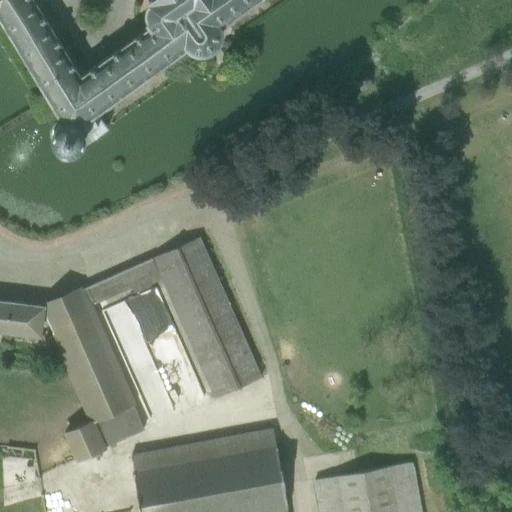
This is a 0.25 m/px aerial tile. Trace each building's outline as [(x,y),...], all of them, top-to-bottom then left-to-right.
[(0,0),(0,21),(60,122),(58,123),(57,124),(55,125),(54,127),(53,129),(51,133),(51,136),(51,139),(52,142),(53,146),(55,148),(57,151),(60,152),(63,154),(66,154),(69,154),(73,154),(76,152),(78,151),(81,149),(82,147),(84,144),(85,146),(108,129),(97,115),(188,50),(190,52),(191,53),(194,54),(197,55),(200,55),(204,55),(208,54),(211,52),(214,50),(217,47),(219,46),(220,43),(221,41),(222,38),(223,35),(223,32),(222,29),(221,26),(258,0),(0,0)] [(262,378),(199,237),(152,258),(153,260),(152,260),(151,257),(83,289),(82,287),(40,305),(43,315),(60,351),(58,352),(88,421),(62,433),(76,463),(107,450),(105,447),(144,430),(133,406),(136,405),(92,306),(132,288),(134,294),(152,287),(150,284),(161,279),(215,399),(262,378)] [(0,331),(41,336),(43,315),(40,305),(0,300),(0,331)] [(272,428),(130,456),(140,511),(287,511),(286,507),(285,507),(272,428)] [(421,511),(412,462),(313,481),(318,511),(421,511)]
